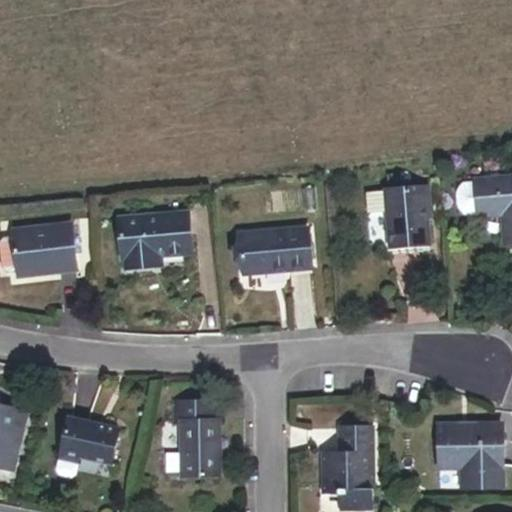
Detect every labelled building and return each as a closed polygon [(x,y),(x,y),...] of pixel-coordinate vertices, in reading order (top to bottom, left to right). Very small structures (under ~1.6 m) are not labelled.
[(511,172),(458,177),(459,179),(448,180),(444,186),(442,191),(443,204),(446,209),(451,213),(462,212),(462,215),(487,213),(489,242),(511,239),(511,172)] [(373,243),(411,240),(409,214),(406,183),(369,186),(370,207),(373,243)] [(370,207),(369,186),(349,187),(351,208),(370,207)] [(149,253),(173,251),(170,212),(106,217),(109,255),(114,254),(115,269),(133,267),(132,254),(149,253)] [(0,271),(60,265),(55,223),(0,228),(0,271)] [(288,231),(221,236),(224,276),(291,271),(288,231)] [(133,267),(150,266),(149,253),(132,254),(133,267)] [(167,418),(167,448),(154,449),(154,467),(168,467),(168,472),(206,471),(206,415),(199,415),(198,397),(160,397),(161,418),(167,418)] [(0,466),(0,467),(14,407),(0,403),(0,466)] [(106,424),(55,413),(45,456),(43,466),(46,471),(57,473),(63,470),(67,453),(98,460),(106,424)] [(485,413),(421,413),(421,457),(444,457),(444,476),(484,476),(485,413)] [(327,511),(354,511),(354,469),(353,469),(352,427),(319,427),(320,453),(303,453),(303,492),(327,492),(327,511)]
